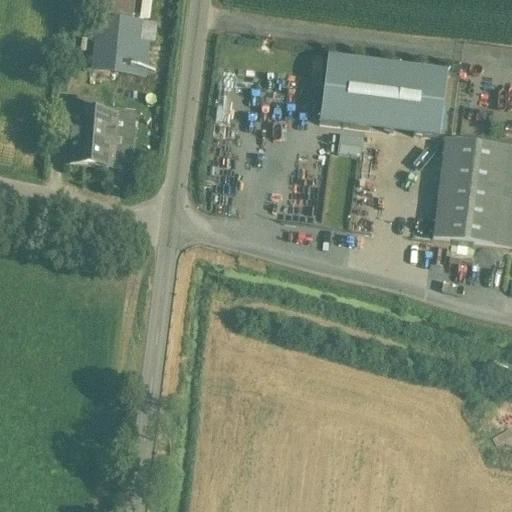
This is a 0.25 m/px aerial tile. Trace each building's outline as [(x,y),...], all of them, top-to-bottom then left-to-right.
[(137,22),(138,0),(87,0),(86,16),(137,22)] [(103,24),(101,48),(132,52),(134,28),(103,24)] [(146,29),(134,28),(132,52),(101,48),(99,65),(142,70),(146,29)] [(327,63),(319,127),(438,142),(446,78),(327,63)] [(114,149),(129,151),(132,120),(71,115),(67,169),(112,172),(112,171),(114,149)] [(340,138),(339,158),(363,158),(364,139),(340,138)] [(511,151),(445,143),(432,244),(511,253),(511,151)] [(129,151),(114,149),(112,171),(127,172),(129,151)]
